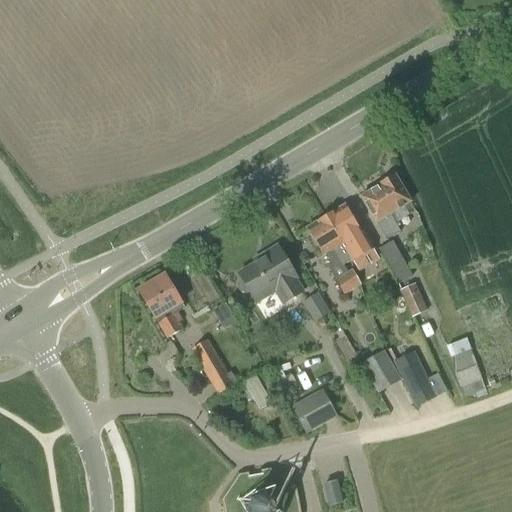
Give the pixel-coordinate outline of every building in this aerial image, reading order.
[(360,199),(385,241),(399,233),(389,217),(411,204),(395,177),(392,179),(388,178),(383,180),(381,185),(360,199)] [(370,249),(344,206),(324,219),(340,246),(341,245),(351,261),(370,249)] [(326,268),(334,281),(348,274),(343,266),(351,261),(341,245),(340,246),(324,219),(306,230),(322,257),(325,255),(331,265),(326,268)] [(412,277),(392,243),(378,250),(398,285),(412,277)] [(237,286),(238,291),(241,294),(245,295),(249,294),(255,304),(275,292),(282,305),(302,293),(294,280),(296,279),(277,247),(261,256),(263,260),(237,275),(240,280),(238,282),(237,286)] [(357,289),(348,274),(334,281),(343,297),(357,289)] [(176,314),(183,309),(164,276),(138,292),(166,340),(181,331),(176,324),(180,321),(176,314)] [(426,312),(415,285),(399,292),(411,318),(426,312)] [(317,295),(302,304),(313,324),(329,315),(317,295)] [(227,325),(237,322),(232,306),(222,309),(227,325)] [(462,388),(466,398),(485,391),(466,340),(446,348),(450,359),(454,357),(455,376),(460,389),(462,388)] [(192,351),(212,384),(227,375),(207,342),(192,351)] [(401,382),(383,352),(361,365),(378,395),(401,382)] [(412,354),(394,363),(416,408),(427,403),(434,399),(426,381),(412,354)] [(252,399),(259,412),(271,405),(266,396),(276,390),(265,371),(241,386),(250,400),(252,399)] [(275,386),(288,406),(303,397),(291,376),(275,386)] [(322,393),(292,409),(306,434),(336,417),(322,393)] [(248,471),(237,473),(218,501),(219,505),(222,505),(223,511),(300,511),(296,491),(299,490),(299,486),(271,466),(260,468),(264,490),(263,491),(253,493),(252,492),(248,471)] [(342,506),(336,483),(324,486),(330,509),(342,506)]
